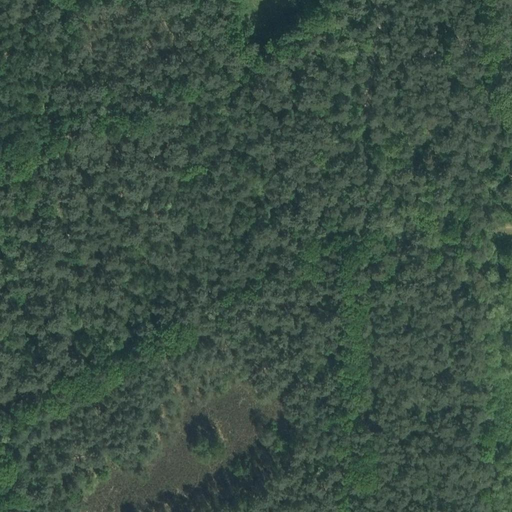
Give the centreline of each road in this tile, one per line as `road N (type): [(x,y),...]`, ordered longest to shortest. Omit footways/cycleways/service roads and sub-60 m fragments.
road 1 (track): [(0,405),(356,223)]
road 2 (track): [(363,511),(356,223)]
road 3 (track): [(356,223),(360,100),(377,0)]
road 4 (track): [(481,0),(511,126)]
